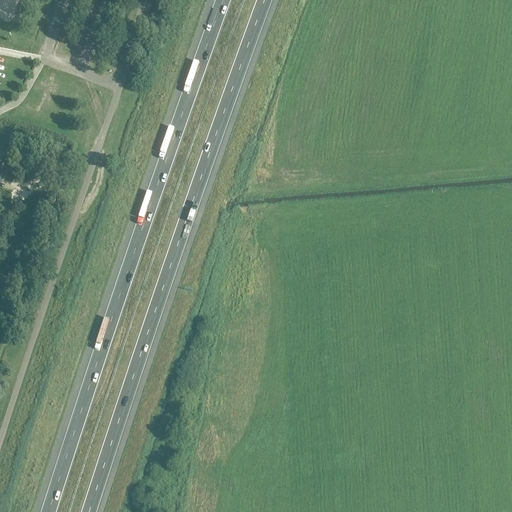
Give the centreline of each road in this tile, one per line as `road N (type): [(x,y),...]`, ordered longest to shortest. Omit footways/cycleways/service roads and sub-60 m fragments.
road 1 (motorway): [(220,0),(47,511)]
road 2 (motorway): [(92,511),(265,0)]
